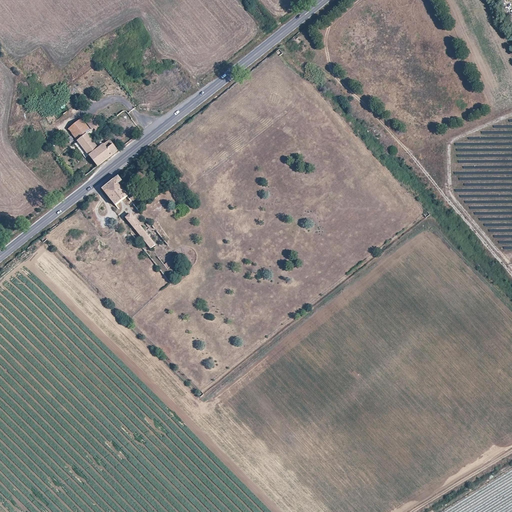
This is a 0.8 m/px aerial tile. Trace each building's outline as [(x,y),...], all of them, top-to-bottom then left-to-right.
[(103,139),(104,138),(107,137),(92,118),(87,122),(93,129),(94,128),(103,139)] [(68,129),(98,166),(118,150),(110,140),(107,142),(98,149),(86,134),(91,131),(81,119),(68,129)] [(84,158),(87,156),(77,142),(74,144),(84,158)] [(118,176),(102,189),(129,222),(153,252),(166,242),(148,220),(147,221),(139,211),(124,191),(118,184),(122,181),(118,176)] [(164,265),(167,269),(173,263),(170,260),(164,265)]
